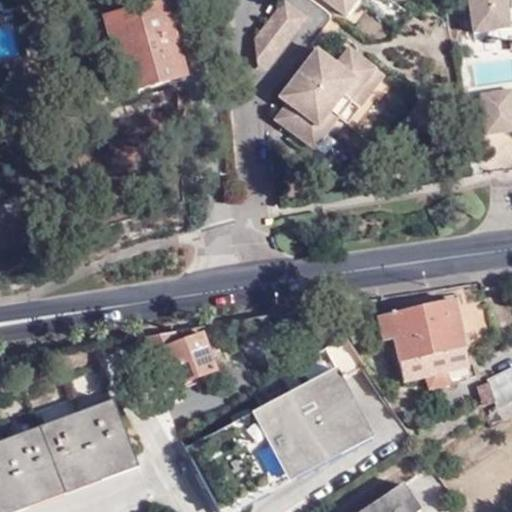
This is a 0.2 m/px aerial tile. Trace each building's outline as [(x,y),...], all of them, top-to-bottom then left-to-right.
[(153,0),(129,0),(88,12),(108,91),(175,74),(153,0)] [(275,57),(279,37),(290,39),(293,20),(303,21),(309,14),(291,0),(285,0),(257,35),(261,57),(275,57)] [(346,0),(341,7),(349,13),(358,0),(346,0)] [(467,0),(474,39),(509,34),(503,0),(467,0)] [(293,20),(290,39),(303,21),(293,20)] [(279,37),(275,57),(290,39),(279,37)] [(368,81),(380,67),(367,58),(350,44),(339,59),(318,43),(316,46),(279,93),(288,100),(275,116),(287,125),(309,143),(323,126),(336,109),(343,114),(356,97),(368,81)] [(368,81),(376,87),(387,72),(380,67),(368,81)] [(356,97),(363,103),(376,87),(368,81),(356,97)] [(511,105),(511,95),(479,99),(482,116),(485,137),(511,133),(511,105)] [(343,114),(350,120),(363,103),(356,97),(343,114)] [(323,126),(330,131),(343,114),(336,109),(323,126)] [(316,148),(329,132),(330,131),(323,126),(309,143),(316,148)] [(16,221),(16,198),(2,198),(2,221),(16,221)] [(431,307),(378,320),(385,345),(396,342),(406,384),(428,380),(430,389),(449,384),(446,376),(470,370),(454,296),(429,301),(431,307)] [(337,318),(350,339),(352,342),(374,328),(364,314),(337,318)] [(282,346),(272,331),(238,352),(249,368),(282,346)] [(169,349),(163,336),(139,340),(161,395),(213,373),(198,337),(169,349)] [(370,369),(352,342),(350,339),(257,398),(265,411),(269,418),(191,461),(219,511),(370,433),(344,384),(370,369)] [(511,367),(488,382),(490,385),(497,403),(499,410),(511,402),(511,367)] [(497,403),(490,385),(480,389),(487,407),(497,403)] [(507,419),(511,415),(511,404),(502,412),(507,419)] [(114,409),(0,450),(0,511),(8,511),(135,466),(114,409)] [(269,418),(265,411),(188,455),(191,461),(269,418)] [(490,419),(494,426),(507,419),(502,412),(490,419)] [(219,511),(245,511),(375,443),(370,433),(219,511)] [(403,483),(357,511),(414,511),(407,501),(413,497),(403,483)]
